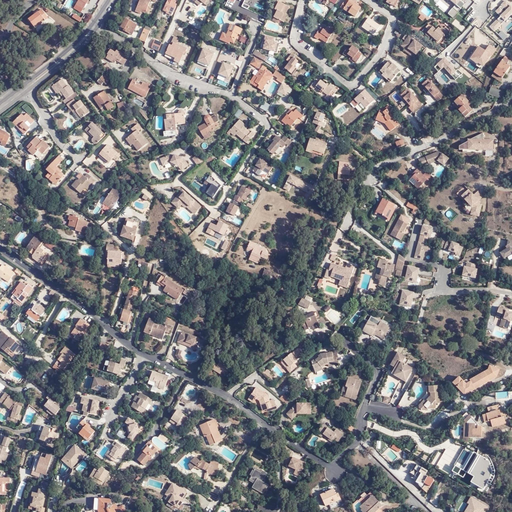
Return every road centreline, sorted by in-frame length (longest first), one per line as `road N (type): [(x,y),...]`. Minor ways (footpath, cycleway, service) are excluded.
road 1 (residential): [(97,27),(265,117),(269,127),(242,173)]
road 2 (secondary): [(0,112),(97,27)]
road 3 (secondary): [(92,24),(0,103)]
